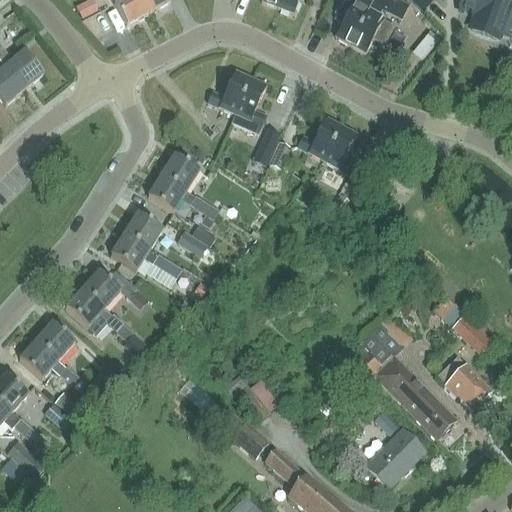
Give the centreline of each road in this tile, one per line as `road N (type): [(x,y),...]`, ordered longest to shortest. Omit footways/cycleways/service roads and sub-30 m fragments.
road 1 (residential): [(511,160),(491,143),(391,114),(225,34),(115,80)]
road 2 (residential): [(0,328),(131,161),(137,133),(115,80)]
road 3 (residential): [(104,84),(49,121),(0,171)]
